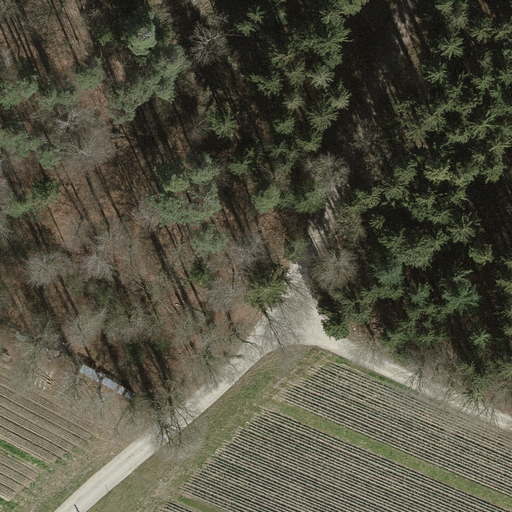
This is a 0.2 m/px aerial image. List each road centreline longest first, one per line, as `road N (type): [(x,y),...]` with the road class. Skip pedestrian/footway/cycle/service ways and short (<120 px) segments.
road 1 (unclassified): [(68,511),(219,382),(274,323),(405,0)]
road 2 (track): [(268,331),(0,201)]
road 3 (track): [(511,420),(277,318)]
